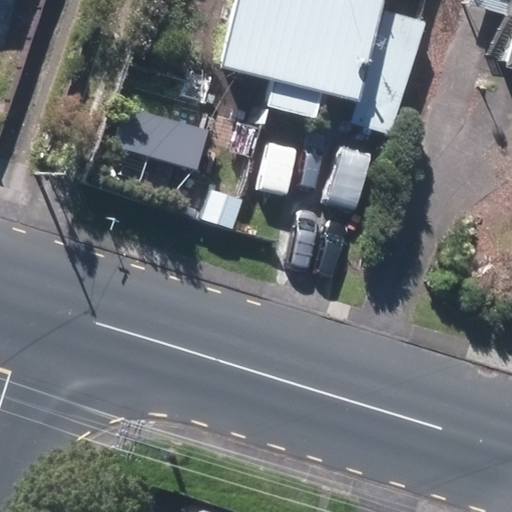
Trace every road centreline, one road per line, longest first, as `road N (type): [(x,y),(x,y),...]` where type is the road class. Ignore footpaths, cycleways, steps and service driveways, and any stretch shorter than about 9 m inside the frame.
road 1 (secondary): [(511,452),(39,307)]
road 2 (residential): [(0,426),(39,307)]
